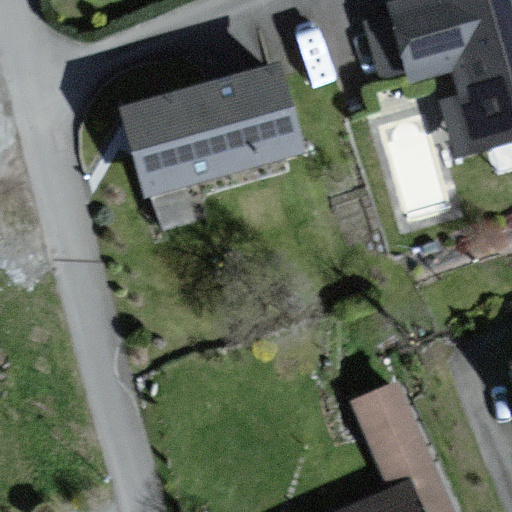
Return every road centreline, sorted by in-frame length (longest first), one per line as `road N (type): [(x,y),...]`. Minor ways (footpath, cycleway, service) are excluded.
road 1 (residential): [(137,511),(28,85)]
road 2 (residential): [(250,0),(28,85)]
